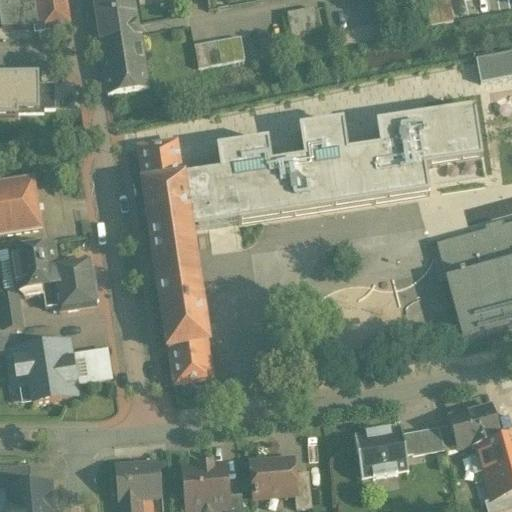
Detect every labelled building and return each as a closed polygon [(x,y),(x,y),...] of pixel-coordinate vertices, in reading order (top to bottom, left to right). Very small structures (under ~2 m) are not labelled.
[(0,0),(0,28),(0,30),(22,31),(41,28),(41,31),(69,28),(64,0),(0,0)] [(90,0),(96,33),(135,27),(130,0),(90,0)] [(412,0),(405,0),(390,3),(393,21),(415,17),(412,0)] [(447,1),(425,6),(430,29),(452,24),(447,1)] [(313,11),(286,16),(290,40),(318,35),(313,11)] [(135,27),(96,33),(107,99),(144,93),(135,27)] [(241,41),(218,45),(222,67),(245,63),(241,41)] [(218,45),(206,47),(210,70),(222,67),(218,45)] [(206,47),(193,50),(197,72),(210,70),(206,47)] [(34,75),(0,75),(0,116),(13,116),(12,110),(34,109),(34,75)] [(183,178),(177,142),(133,149),(139,184),(138,185),(164,356),(169,356),(206,350),(212,349),(195,234),(430,199),(426,173),(485,165),(477,109),(373,125),(377,150),(349,154),(344,124),(298,131),(303,162),(272,167),(268,142),(215,150),(218,175),(185,180),(185,178),(183,178)] [(32,181),(0,186),(0,239),(41,233),(32,181)] [(500,225),(484,230),(485,234),(473,238),(436,248),(463,342),(511,328),(511,226),(502,229),(500,225)] [(308,240),(247,245),(252,305),(312,300),(308,240)] [(50,247),(10,253),(17,294),(24,301),(43,298),(44,312),(57,310),(58,314),(59,316),(95,310),(89,263),(54,269),(50,247)] [(213,264),(216,287),(238,283),(235,260),(213,264)] [(15,299),(0,301),(0,334),(15,333),(22,331),(18,301),(15,299)] [(0,334),(0,358),(7,357),(6,356),(18,354),(15,333),(0,334)] [(48,348),(26,351),(26,353),(18,354),(6,356),(7,357),(12,391),(29,389),(32,407),(76,400),(68,346),(48,349),(48,348)] [(206,350),(169,356),(174,388),(211,382),(206,350)] [(106,353),(88,355),(93,385),(111,382),(106,353)] [(490,409),(447,420),(450,428),(455,448),(457,455),(496,444),(500,443),(490,409)] [(450,428),(439,431),(445,451),(455,448),(450,428)] [(389,433),(364,437),(353,439),(359,475),(370,474),(372,482),(397,478),(395,469),(406,467),(405,460),(401,438),(400,431),(389,433)] [(439,431),(401,438),(405,460),(444,452),(439,431)] [(511,500),(496,444),(468,452),(479,489),(484,508),(511,500)] [(292,462),(250,466),(253,502),(294,498),(295,498),(293,477),(292,462)] [(157,467),(114,471),(117,505),(119,505),(119,511),(140,511),(140,503),(160,501),(157,467)] [(211,467),(198,469),(198,471),(182,472),(184,493),(181,496),(182,502),(185,505),(185,511),(211,511),(219,511),(228,510),(227,499),(226,493),(223,493),(221,469),(211,470),(211,467)] [(28,470),(0,470),(0,489),(0,493),(7,493),(7,491),(30,489),(28,470)] [(308,476),(293,477),(295,498),(294,498),(294,511),(303,511),(311,511),(308,476)] [(30,489),(7,491),(7,493),(8,508),(6,509),(6,511),(53,511),(53,509),(51,509),(49,488),(30,489)] [(479,489),(458,495),(462,511),(471,511),(481,509),(484,508),(479,489)] [(241,511),(240,498),(227,499),(228,510),(219,511),(218,511),(241,511)] [(484,508),(481,509),(481,511),(511,511),(511,500),(484,508)]
